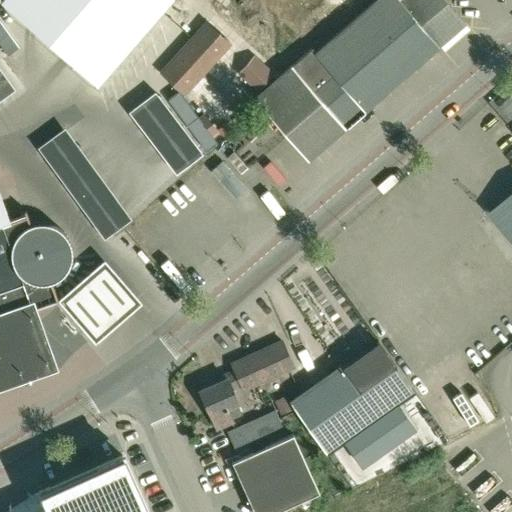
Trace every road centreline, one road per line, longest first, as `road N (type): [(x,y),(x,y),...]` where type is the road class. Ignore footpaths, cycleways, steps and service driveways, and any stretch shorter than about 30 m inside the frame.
road 1 (unclassified): [(138,372),(511,51)]
road 2 (unknown): [(178,338),(99,256),(7,130)]
road 3 (unclassified): [(0,459),(138,372)]
road 4 (unclassified): [(200,511),(138,372)]
